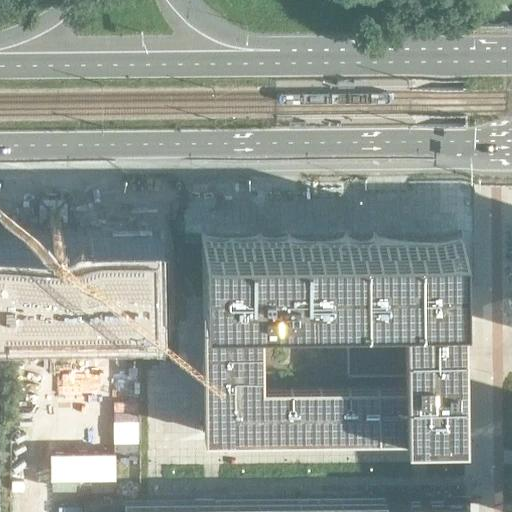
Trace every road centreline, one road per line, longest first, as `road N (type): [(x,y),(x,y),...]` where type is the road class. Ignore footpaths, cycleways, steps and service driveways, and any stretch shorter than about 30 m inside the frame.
road 1 (secondary): [(0,146),(511,141)]
road 2 (secondary): [(281,62),(0,65)]
road 3 (secondary): [(511,62),(281,62)]
road 4 (secondary): [(281,62),(228,43),(181,0)]
